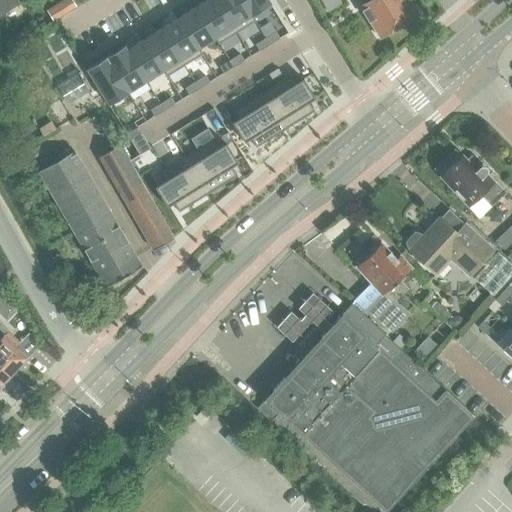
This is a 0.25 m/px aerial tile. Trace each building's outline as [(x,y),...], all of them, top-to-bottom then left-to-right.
[(0,0),(0,13),(17,4),(15,0),(0,0)] [(205,0),(195,6),(215,39),(233,28),(215,0),(205,0)] [(240,0),(215,0),(233,28),(251,17),(240,0)] [(267,0),(240,0),(251,17),(270,5),(267,0)] [(340,0),(320,0),(328,11),(342,3),(340,0)] [(417,14),(408,0),(361,0),(365,5),(361,7),(380,37),(417,14)] [(195,6),(178,17),(198,50),(215,39),(195,6)] [(178,17),(160,28),(181,60),(198,50),(178,17)] [(160,28),(143,39),(163,71),(181,60),(160,28)] [(275,32),(264,38),(269,45),(279,39),(275,32)] [(264,38),(254,45),(259,52),(269,45),(264,38)] [(125,45),(124,46),(146,82),(163,71),(143,39),(127,49),(125,45)] [(124,46),(105,57),(128,93),(146,82),(124,46)] [(239,54),(229,61),(233,67),(243,61),(239,54)] [(105,57),(86,69),(108,105),(128,93),(105,57)] [(229,61),(219,67),(223,74),(233,67),(229,61)] [(268,74),(271,79),(281,73),(277,68),(268,74)] [(69,77),(56,84),(69,105),(81,98),(89,94),(76,73),(69,77)] [(291,73),(262,91),(285,129),(314,111),(309,102),(315,98),(302,78),(296,82),(291,73)] [(204,76),(194,82),(198,89),(208,83),(204,76)] [(194,82),(184,88),(188,95),(198,89),(194,82)] [(238,118),(232,122),(244,142),(250,138),(256,147),(285,129),(262,91),(233,109),(238,118)] [(170,97),(159,104),(164,110),(174,104),(170,97)] [(159,104),(149,110),(153,117),(164,110),(159,104)] [(51,121),(39,128),(43,136),(56,129),(51,121)] [(136,127),(126,134),(130,141),(141,134),(136,127)] [(197,149),(185,156),(208,193),(237,175),(232,167),(238,163),(225,143),(219,147),(214,138),(208,128),(190,138),(197,149)] [(73,152),(39,172),(73,229),(107,209),(73,152)] [(505,191),(475,158),(470,163),(462,155),(460,156),(456,152),(437,169),(441,174),(439,175),(467,206),(481,194),(491,205),(505,191)] [(161,183),(155,187),(167,207),(173,203),(178,212),(208,193),(185,156),(155,174),(161,183)] [(138,178),(117,190),(152,250),(172,238),(138,178)] [(106,286),(140,266),(107,209),(73,229),(106,286)] [(415,233),(406,242),(408,246),(411,249),(410,250),(436,275),(454,256),(472,272),(493,249),(465,223),(457,233),(439,217),(422,236),(419,233),(415,233)] [(511,224),(495,241),(504,250),(511,242),(511,224)] [(356,265),(380,292),(364,308),(392,332),(409,313),(394,298),(406,288),(398,279),(411,267),(400,255),(395,259),(381,243),(367,255),(365,253),(357,261),(359,263),(356,265)] [(511,263),(498,251),(473,278),(493,296),(511,274),(511,263)] [(4,286),(0,289),(0,300),(9,309),(14,303),(4,286)] [(511,287),(510,286),(502,293),(508,299),(511,294),(511,287)] [(331,325),(325,320),(332,312),(311,293),(298,308),(305,314),(300,321),(290,312),(277,327),(287,337),(291,340),(311,319),(325,332),(331,325)] [(502,293),(495,301),(500,305),(501,307),(508,299),(502,293)] [(494,300),(488,307),(494,312),(500,305),(495,301),(494,300)] [(430,307),(445,320),(449,315),(445,311),(445,308),(442,306),(439,306),(435,302),(430,307)] [(298,361),(287,373),(263,399),(287,422),(385,511),(473,416),(400,349),(392,342),(384,335),(385,334),(352,303),(331,325),(325,332),(298,361)] [(452,316),(447,322),(456,330),(465,321),(459,316),(452,316)] [(482,321),(477,327),(486,335),(491,329),(482,321)] [(0,365),(9,375),(15,369),(19,369),(24,364),(24,359),(26,357),(15,346),(19,342),(0,323),(0,365)] [(399,334),(392,342),(400,349),(407,341),(399,334)] [(511,338),(503,349),(511,357),(511,338)] [(0,388),(2,387),(2,383),(9,375),(0,365),(0,388)]
